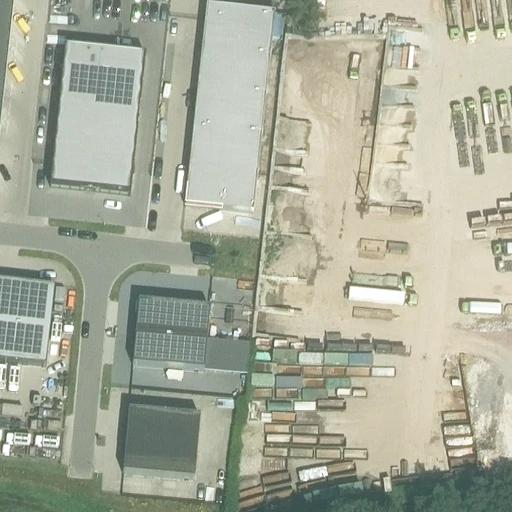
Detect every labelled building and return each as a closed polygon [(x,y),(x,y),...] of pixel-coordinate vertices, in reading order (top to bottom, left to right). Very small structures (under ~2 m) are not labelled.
[(0,0),(0,118),(14,0),(0,0)] [(201,48),(269,55),(274,15),(205,8),(201,48)] [(431,37),(433,19),(396,14),(394,32),(431,37)] [(129,195),(144,56),(64,47),(49,186),(129,195)] [(197,88),(265,95),(269,55),(201,48),(197,88)] [(261,135),(265,95),(197,88),(192,127),(261,135)] [(261,135),(192,127),(188,167),(256,174),(261,135)] [(188,167),(184,207),(252,215),(256,174),(188,167)] [(0,363),(44,369),(54,288),(0,281),(0,363)] [(209,309),(137,303),(134,335),(206,341),(209,309)] [(365,341),(377,346),(384,326),(372,321),(365,341)] [(131,367),(203,373),(206,341),(134,335),(131,367)] [(330,395),(329,386),(301,387),(301,396),(330,395)] [(268,430),(288,429),(287,388),(266,389),(268,430)] [(347,409),(305,411),(305,416),(322,415),(322,425),(305,426),(305,436),(327,435),(326,421),(347,420),(347,409)] [(121,475),(193,482),(199,418),(127,411),(121,475)] [(292,442),(292,430),(267,431),(268,443),(292,442)] [(360,434),(361,443),(382,441),(381,431),(360,434)]
